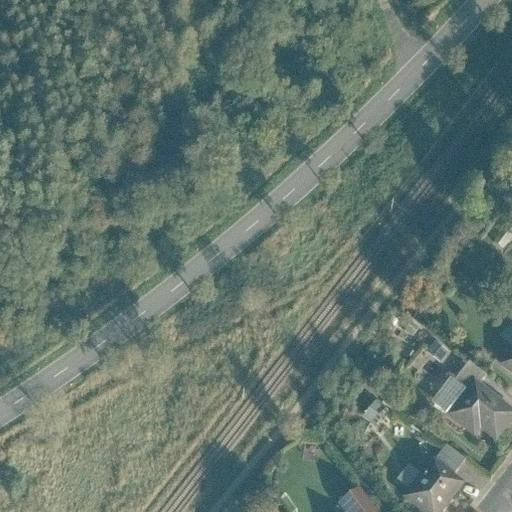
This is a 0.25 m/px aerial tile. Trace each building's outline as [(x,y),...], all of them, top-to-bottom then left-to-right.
[(511,328),(503,340),(511,346),(511,355),(501,369),(511,377),(511,328)] [(437,340),(425,351),(440,366),(452,355),(437,340)] [(505,446),(511,437),(511,407),(477,381),(471,388),(457,378),(436,406),(481,439),(486,432),(505,446)] [(417,511),(453,511),(471,490),(438,463),(406,503),(417,511)] [(371,511),(357,492),(339,506),(343,511),(371,511)]
